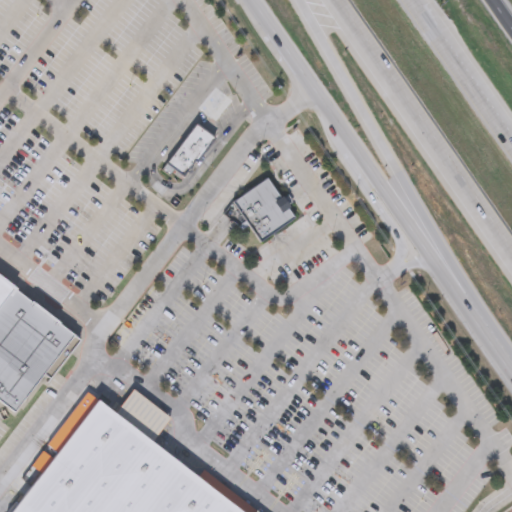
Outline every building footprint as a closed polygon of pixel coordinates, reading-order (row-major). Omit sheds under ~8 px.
[(213,139),(177,184),(160,170),(196,125),(213,139)] [(295,220),(256,244),(230,202),(269,178),(295,220)] [(0,271),(20,287),(16,292),(0,312),(0,271)] [(0,312),(16,292),(75,337),(44,376),(15,414),(0,402),(0,312)] [(75,337),(81,342),(50,381),(44,376),(75,337)] [(11,511),(97,401),(114,413),(132,389),(171,418),(152,443),(242,511),(11,511)]
